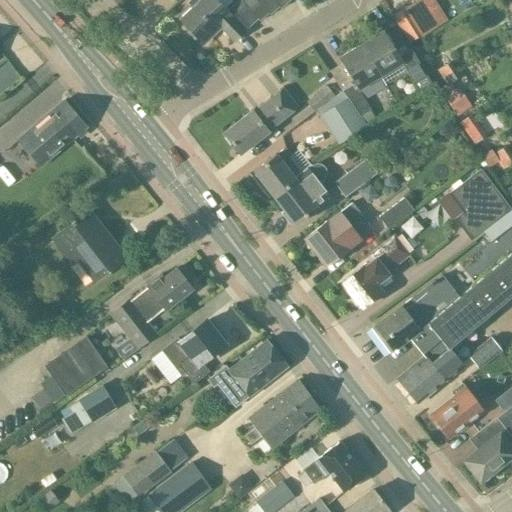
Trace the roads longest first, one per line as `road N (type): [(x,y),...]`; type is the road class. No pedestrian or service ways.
road 1 (secondary): [(445,511),(214,219)]
road 2 (residential): [(196,94),(353,0)]
road 3 (residential): [(196,94),(102,0)]
